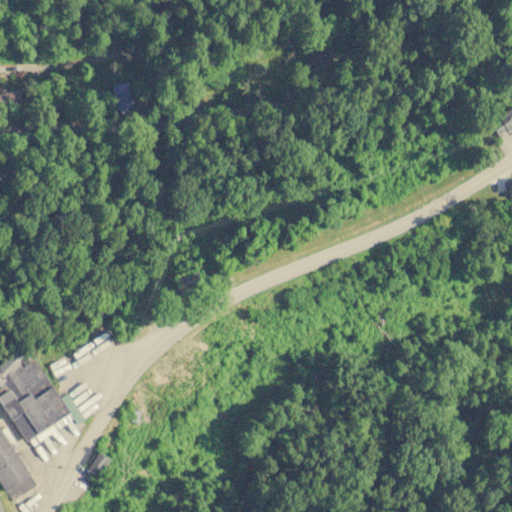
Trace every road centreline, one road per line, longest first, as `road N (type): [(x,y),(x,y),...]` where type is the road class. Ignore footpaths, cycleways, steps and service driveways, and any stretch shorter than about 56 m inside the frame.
road 1 (residential): [(511,159),(432,211),(261,279),(164,339),(137,365),(40,511)]
road 2 (residential): [(0,136),(254,108),(358,79),(392,60),(433,0)]
